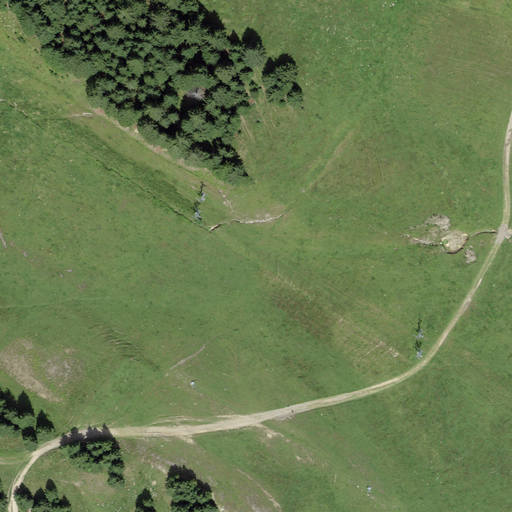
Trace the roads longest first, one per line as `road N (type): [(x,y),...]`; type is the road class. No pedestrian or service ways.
road 1 (track): [(16,511),(18,483),(54,443),(152,421),(260,417),(376,391),(422,369),(471,312),(511,239)]
road 2 (track): [(0,338),(104,264)]
